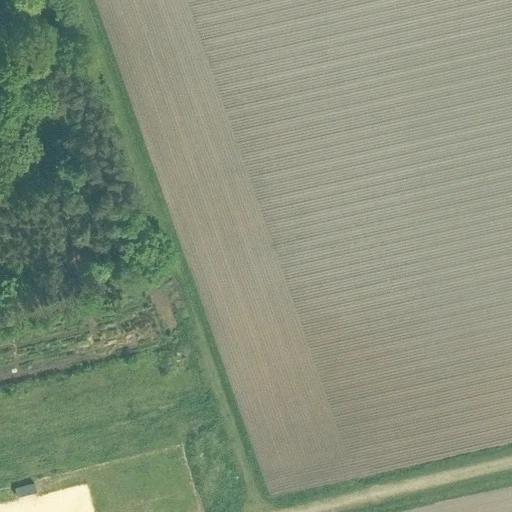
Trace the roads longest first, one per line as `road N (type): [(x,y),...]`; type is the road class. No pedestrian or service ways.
road 1 (track): [(260,511),(76,0)]
road 2 (track): [(285,511),(511,460)]
